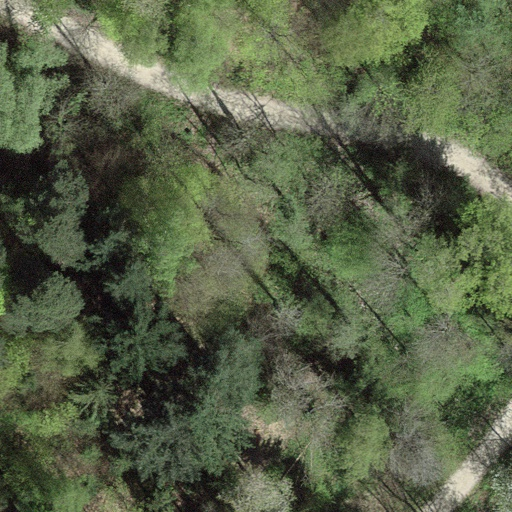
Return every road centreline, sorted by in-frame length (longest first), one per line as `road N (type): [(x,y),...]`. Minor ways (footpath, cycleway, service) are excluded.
road 1 (track): [(511,200),(463,158),(424,140),(232,102),(155,77),(0,0)]
road 2 (track): [(438,511),(511,415)]
